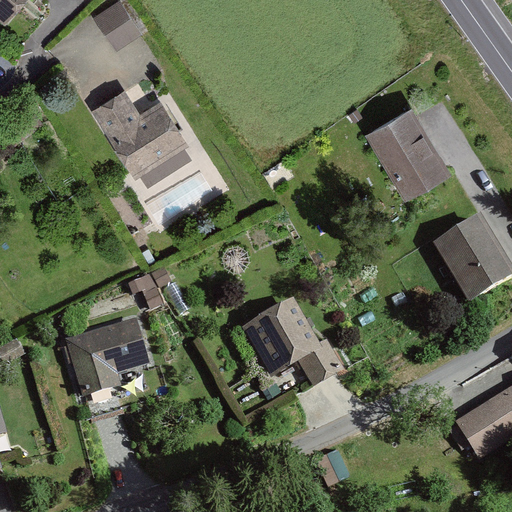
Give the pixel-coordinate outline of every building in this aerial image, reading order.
[(0,0),(0,15),(10,23),(28,0),(0,0)] [(121,0),(112,0),(93,13),(117,50),(143,34),(121,0)] [(124,89),(94,107),(146,191),(197,159),(162,102),(140,115),(124,89)] [(448,172),(409,102),(363,128),(401,197),(448,172)] [(511,272),(478,217),(432,246),(468,306),(511,279),(511,272)] [(293,300),(241,331),(269,379),(295,364),(312,393),(346,373),(326,339),(318,344),(293,300)] [(135,317),(59,339),(78,402),(120,390),(116,375),(149,366),(135,317)] [(511,392),(457,422),(473,453),(511,432),(511,392)]
